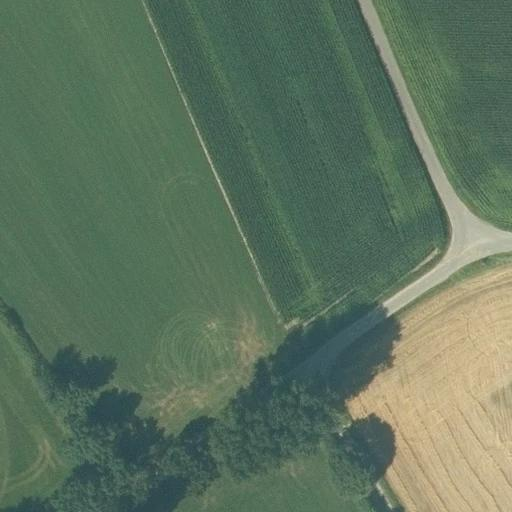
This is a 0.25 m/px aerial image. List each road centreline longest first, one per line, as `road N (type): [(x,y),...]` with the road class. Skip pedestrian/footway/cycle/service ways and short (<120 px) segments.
road 1 (unclassified): [(365,0),(429,161),(476,249)]
road 2 (unclassified): [(92,511),(306,369)]
road 3 (unclassified): [(476,249),(306,369)]
road 4 (unclassified): [(387,511),(306,369)]
